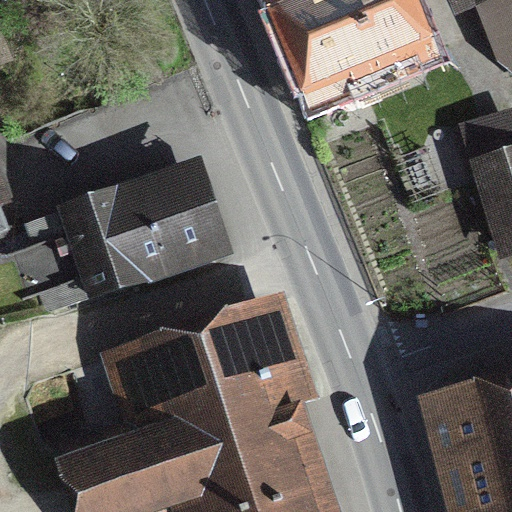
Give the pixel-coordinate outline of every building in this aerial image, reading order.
[(427,56),(404,0),(286,0),(278,3),(317,100),(427,56)] [(511,6),(485,18),(497,50),(511,49),(511,6)] [(490,198),(511,192),(511,133),(474,144),(490,198)] [(49,292),(43,294),(50,312),(219,257),(192,180),(127,202),(124,192),(27,227),(49,292)] [(511,192),(490,198),(506,253),(511,251),(511,192)] [(68,463),(83,511),(118,511),(187,489),(194,511),(317,511),(250,311),(103,357),(131,443),(68,463)] [(511,511),(511,394),(447,412),(473,511),(511,511)]
